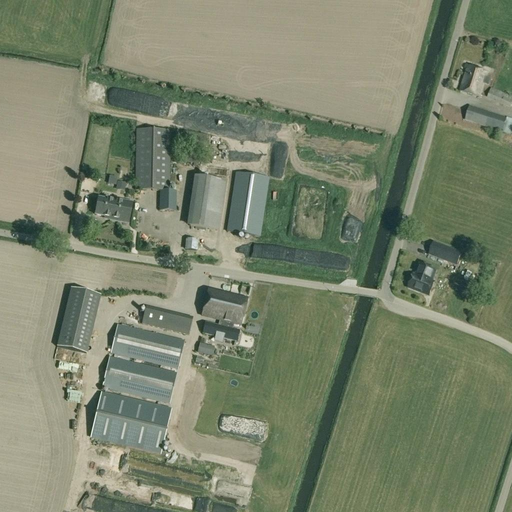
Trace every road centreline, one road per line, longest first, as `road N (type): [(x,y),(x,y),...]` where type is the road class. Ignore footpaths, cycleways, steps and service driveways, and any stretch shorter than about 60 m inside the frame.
road 1 (unclassified): [(0,233),(378,294)]
road 2 (unclassified): [(383,295),(464,0)]
road 3 (unclassified): [(511,351),(383,295)]
